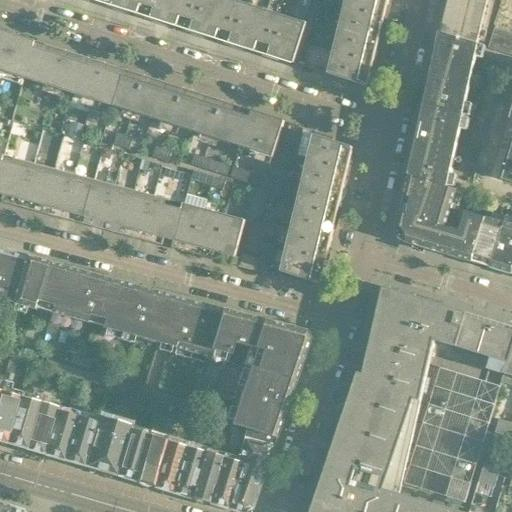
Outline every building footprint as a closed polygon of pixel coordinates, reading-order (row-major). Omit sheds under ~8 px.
[(142,0),(99,0),(99,2),(138,15),(142,0)] [(185,0),(142,0),(138,15),(177,27),(185,0)] [(228,0),(185,0),(177,27),(216,40),(228,0)] [(268,12),(230,0),(228,0),(216,40),(255,52),(268,12)] [(379,42),(384,19),(388,0),(347,0),(339,32),(379,42)] [(478,43),(488,0),(449,0),(441,34),(441,35),(477,46),(478,42),(478,43)] [(305,24),(268,12),(255,52),(294,64),(307,24),(305,23),(305,24)] [(511,34),(495,29),(491,41),(488,48),(511,56),(511,34)] [(113,108),(124,71),(0,31),(0,79),(22,86),(24,80),(113,108)] [(369,83),(373,64),(379,42),(339,32),(329,75),(363,86),(369,83)] [(467,104),(469,92),(474,70),(435,60),(431,80),(420,129),(459,140),(464,116),(471,118),(473,106),(467,104)] [(285,122),(243,109),(124,71),(113,108),(273,159),(285,122)] [(511,181),(511,117),(511,120),(511,144),(502,179),(511,181)] [(420,129),(409,177),(448,189),(448,188),(459,140),(420,129)] [(342,195),(348,172),(352,153),(349,147),(333,142),(334,138),(315,132),(303,184),(342,195)] [(118,133),(114,146),(129,151),(133,138),(118,133)] [(293,142),(285,140),(282,151),(289,154),(293,142)] [(156,146),(153,158),(168,163),(172,151),(156,146)] [(104,149),(101,157),(106,158),(110,156),(112,151),(104,149)] [(289,154),(282,151),(278,163),(286,165),(289,154)] [(0,195),(84,218),(95,181),(14,159),(12,165),(3,163),(5,157),(0,155),(0,195)] [(195,155),(191,165),(227,177),(230,166),(195,155)] [(234,265),(246,221),(184,205),(182,211),(173,208),(175,202),(104,183),(110,164),(100,161),(95,181),(84,218),(174,242),(172,249),(234,265)] [(234,168),(231,178),(263,189),(267,178),(234,168)] [(223,191),(226,182),(202,174),(199,183),(223,191)] [(491,269),(505,225),(504,225),(467,213),(461,232),(446,228),(457,191),(448,188),(448,189),(409,177),(396,234),(400,241),(491,269)] [(248,189),(237,185),(234,184),(231,194),(245,199),(248,189)] [(279,186),(271,184),(268,195),(275,197),(279,186)] [(331,240),(337,217),(342,195),(303,184),(292,228),(331,240)] [(275,197),(268,195),(264,206),(272,209),(275,197)] [(505,225),(491,269),(510,275),(511,269),(511,218),(507,217),(504,225),(505,225)] [(253,220),(243,250),(258,255),(268,225),(253,220)] [(321,281),(326,262),(331,240),(292,228),(280,278),(297,282),(298,278),(316,284),(321,281)] [(25,259),(0,252),(0,301),(12,305),(25,259)] [(259,259),(243,255),(240,267),(256,271),(259,259)] [(46,265),(25,259),(12,305),(32,310),(33,309),(34,309),(46,265)] [(63,269),(46,265),(34,309),(51,314),(63,269)] [(80,274),(63,269),(51,314),(68,318),(80,274)] [(86,323),(98,279),(80,274),(68,318),(86,323)] [(104,328),(116,283),(98,279),(86,323),(102,327),(104,328)] [(121,335),(134,288),(116,283),(104,328),(102,327),(101,329),(121,335)] [(138,339),(152,293),(134,288),(121,335),(138,339)] [(459,511),(400,495),(433,350),(435,341),(480,355),(507,364),(511,348),(511,331),(442,310),(443,306),(384,288),(364,376),(359,374),(329,462),(334,463),(330,475),(325,473),(312,511),(459,511)] [(157,344),(171,298),(152,293),(138,339),(157,344)] [(173,349),(187,302),(171,298),(157,344),(173,349)] [(204,357),(216,310),(187,302),(173,349),(204,357)] [(252,349),(261,322),(216,310),(204,357),(238,366),(244,347),(252,349)] [(292,382),(307,341),(303,333),(261,322),(252,349),(244,347),(238,366),(248,369),(292,382)] [(511,348),(507,364),(501,383),(511,386),(511,348)] [(72,355),(70,362),(89,369),(92,361),(72,355)] [(190,404),(55,364),(46,361),(43,369),(187,412),(190,404)] [(273,439),(292,382),(248,369),(229,426),(242,430),(273,439)] [(3,381),(0,389),(0,443),(4,445),(19,396),(8,393),(11,383),(3,381)] [(19,396),(4,445),(23,451),(41,392),(32,389),(29,399),(19,396)] [(41,392),(23,451),(42,456),(57,408),(47,404),(50,395),(41,392)] [(57,408),(42,456),(63,462),(76,417),(62,413),(63,407),(58,405),(57,408)] [(82,468),(99,414),(85,409),(84,413),(78,411),(76,417),(63,462),(82,468)] [(115,477),(129,432),(131,423),(99,414),(82,468),(115,477)] [(499,419),(497,427),(495,434),(507,438),(511,423),(499,419)] [(152,488),(165,442),(169,433),(150,427),(147,437),(134,483),(152,488)] [(273,439),(242,430),(240,434),(239,437),(271,446),(273,439)] [(134,483),(147,437),(129,432),(115,477),(134,483)] [(263,471),(271,446),(239,437),(231,461),(240,464),(263,471)] [(170,493),(183,447),(165,442),(152,488),(170,493)] [(189,499),(202,453),(183,447),(170,493),(189,499)] [(202,453),(189,499),(191,500),(195,503),(201,504),(206,504),(207,504),(221,458),(202,453)] [(221,458),(207,504),(226,510),(240,464),(231,461),(221,458)] [(240,464),(226,510),(234,511),(249,511),(263,471),(240,464)] [(500,469),(484,464),(479,482),(495,487),(500,469)]
